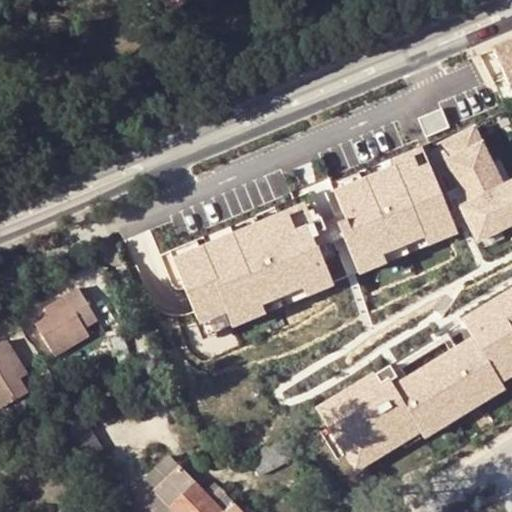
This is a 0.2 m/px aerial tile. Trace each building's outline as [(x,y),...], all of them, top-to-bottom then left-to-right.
[(160,0),(172,15),(192,0),(160,0)] [(511,44),(495,52),(511,86),(511,44)] [(418,118),(426,137),(450,126),(442,108),(418,118)] [(473,129),(441,146),(471,203),(463,208),(478,240),(511,223),(511,184),(504,189),(492,164),(473,129)] [(365,169),(370,181),(426,157),(421,145),(365,169)] [(455,224),(426,157),(370,181),(363,184),(335,195),(343,213),(346,220),(325,229),(322,222),(315,204),(280,219),(260,227),(209,248),(201,252),(174,263),(189,297),(198,320),(208,316),(213,326),(257,308),(253,297),(299,278),(303,288),(383,254),(379,244),(420,227),(425,237),(455,224)] [(511,178),(502,159),(492,164),(504,189),(511,184),(511,178)] [(330,183),(335,195),(363,184),(358,172),(330,183)] [(471,203),(462,187),(451,193),(458,210),(463,208),(471,203)] [(275,207),(280,219),(315,204),(310,192),(275,207)] [(322,222),(325,229),(346,220),(343,213),(322,222)] [(204,236),(209,248),(260,227),(255,215),(204,236)] [(379,244),(383,254),(425,237),(420,227),(379,244)] [(169,251),(174,263),(201,252),(196,240),(169,251)] [(253,297),(257,308),(303,288),(299,278),(253,297)] [(511,290),(463,321),(474,339),(480,335),(484,342),(456,360),(448,346),(404,373),(408,379),(394,388),(398,395),(392,399),(382,383),(389,379),(390,381),(397,377),(390,366),(320,409),(329,424),(339,440),(347,435),(356,449),(365,464),(403,440),(399,434),(416,424),(424,437),(437,429),(433,422),(465,403),(469,409),(482,402),(478,395),(495,385),(497,388),(511,378),(511,290)] [(54,309),(58,315),(50,321),(35,330),(58,361),(91,340),(88,333),(99,325),(79,292),(54,309)] [(58,315),(54,309),(45,315),(50,321),(58,315)] [(208,316),(198,320),(205,336),(215,332),(213,326),(208,316)] [(457,349),(446,331),(390,366),(397,377),(390,381),(389,379),(382,383),(392,399),(398,395),(394,388),(408,379),(404,373),(402,368),(445,342),(448,346),(456,360),(484,342),(480,335),(474,339),(457,349)] [(18,384),(12,376),(20,370),(5,345),(0,348),(0,413),(27,396),(18,384)] [(20,370),(12,376),(18,384),(26,378),(20,370)] [(497,388),(495,385),(478,395),(482,402),(499,391),(497,388)] [(437,429),(469,409),(465,403),(433,422),(437,429)] [(81,417),(53,434),(75,469),(103,452),(81,417)] [(339,440),(329,424),(320,429),(338,459),(356,449),(347,435),(339,440)] [(407,447),(424,437),(416,424),(399,434),(403,440),(407,447)] [(300,456),(291,435),(235,461),(241,472),(256,466),(260,474),(300,456)] [(178,511),(152,485),(178,462),(166,451),(133,485),(159,511),(178,511)] [(178,462),(152,485),(178,511),(246,511),(220,484),(208,494),(202,488),(178,462)] [(214,477),(202,488),(208,494),(220,484),(214,477)]
